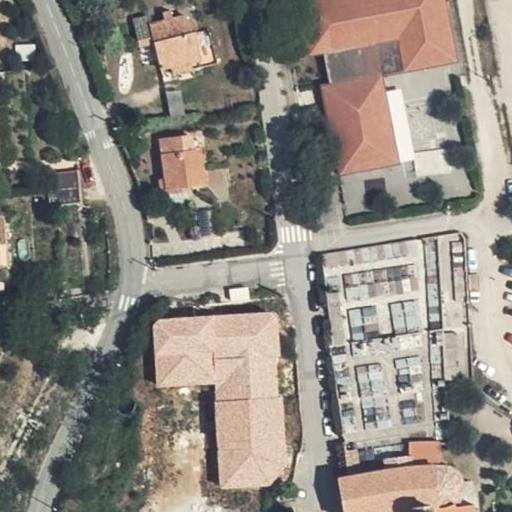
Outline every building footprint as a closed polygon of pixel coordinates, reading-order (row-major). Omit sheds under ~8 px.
[(381,74),(443,61),(435,19),(444,17),(440,0),(303,0),(294,2),(305,52),(323,49),(331,84),(333,101),(325,103),(339,173),(384,164),(370,94),(384,92),(381,74)] [(173,14),(152,19),(153,28),(175,23),(173,14)] [(435,19),(443,61),(452,59),(444,17),(435,19)] [(153,28),(152,19),(136,24),(142,49),(159,45),(166,70),(177,67),(197,63),(201,62),(196,36),(191,37),(187,19),(175,23),(153,28)] [(197,63),(177,67),(178,75),(198,71),(197,63)] [(333,101),(331,84),(322,86),(325,103),(333,101)] [(398,161),(384,92),(370,94),(384,164),(398,161)] [(174,195),(197,193),(209,192),(207,163),(199,164),(197,145),(169,148),(173,188),(174,195)] [(51,196),(80,194),(79,179),(50,181),(51,196)] [(197,206),(197,193),(174,195),(173,188),(169,189),(171,208),(197,206)] [(81,211),(80,194),(51,196),(52,213),(81,211)] [(213,384),(218,489),(285,485),(276,311),(152,317),(155,387),(213,384)] [(360,474),(347,476),(339,477),(343,511),(388,511),(400,511),(450,504),(455,498),(456,495),(457,490),(458,486),(468,485),(467,478),(456,479),(454,474),(451,470),(447,467),(444,466),(441,465),(439,444),(413,447),(413,457),(387,460),(388,472),(360,474)] [(358,458),(346,460),(347,476),(360,474),(358,458)] [(455,498),(450,504),(470,502),(468,485),(458,486),(457,490),(456,495),(455,498)] [(400,511),(471,511),(470,502),(450,504),(400,511)]
